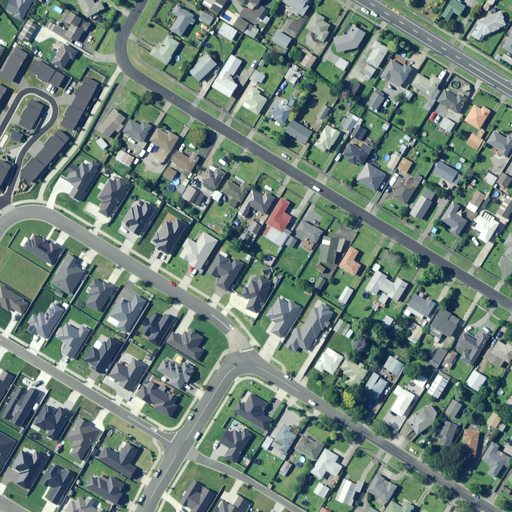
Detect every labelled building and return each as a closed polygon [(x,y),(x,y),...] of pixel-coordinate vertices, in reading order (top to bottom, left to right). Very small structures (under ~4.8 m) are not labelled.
[(11,0),(6,11),(22,20),(32,0),(11,0)] [(96,4),(93,0),(78,0),(88,18),(105,8),(102,1),(96,4)] [(226,0),(204,0),(203,4),(219,13),(226,0)] [(263,0),(241,0),(241,2),(254,9),(256,5),(259,7),(263,0)] [(285,0),(284,2),(293,7),(291,11),(298,16),(299,13),(305,16),(311,6),(307,4),(309,0),(285,0)] [(455,12),(461,16),(467,7),(456,0),(447,0),(447,1),(451,3),(443,16),(449,20),(455,12)] [(498,0),(488,0),(483,9),(489,12),(496,0),(498,0)] [(196,15),(179,5),(174,13),(179,17),(171,30),(183,37),(196,15)] [(269,11),(262,6),(256,16),(263,20),(269,11)] [(92,24),(69,11),(64,19),(73,24),(68,32),(49,21),(45,26),(65,38),(77,45),(86,29),(88,31),(92,24)] [(230,16),(223,11),(219,18),(225,22),(230,16)] [(508,25),(504,17),(506,17),(503,11),(501,11),(481,21),(472,35),(482,41),(487,34),(493,32),(493,33),(501,30),(500,28),(508,25)] [(214,18),(204,12),(200,19),(210,25),(214,18)] [(326,18),(317,12),(307,28),(319,35),(318,38),(321,41),(332,23),(326,20),(326,18)] [(249,24),(237,17),(232,26),(244,32),(249,24)] [(29,20),(18,38),(26,43),(38,26),(29,20)] [(238,31),(225,23),(219,33),(232,41),(238,31)] [(210,27),(204,24),(201,30),(207,33),(210,27)] [(367,33),(355,25),(350,34),(335,38),(339,52),(358,48),(367,33)] [(292,39),(277,31),(272,40),(286,49),(292,39)] [(511,34),(503,48),(511,54),(511,34)] [(180,43),(169,36),(160,50),(156,47),(151,55),(167,65),(180,43)] [(390,49),(376,40),(372,48),(375,49),(367,61),(378,68),(390,49)] [(52,50),(58,54),(53,63),(63,70),(72,57),(74,59),(77,54),(79,51),(64,42),(63,44),(58,41),(52,50)] [(27,53),(16,47),(0,76),(11,82),(27,53)] [(318,57),(309,52),(302,64),(311,69),(318,57)] [(511,58),(505,54),(502,59),(511,64),(511,58)] [(218,64),(208,55),(191,72),(200,82),(218,64)] [(243,61),(232,55),(213,88),(231,98),(238,85),(228,80),(231,74),(234,76),(243,61)] [(350,63),(341,58),(336,66),(345,71),(350,63)] [(66,75),(37,59),(29,71),(58,88),(66,75)] [(405,67),(392,59),(381,77),(401,89),(412,68),(406,65),(405,67)] [(376,70),(368,65),(363,73),(372,78),(376,70)] [(295,67),(293,70),(291,68),(285,78),(295,84),(301,74),(298,72),(300,70),(295,67)] [(266,76),(256,71),(251,80),(257,84),(259,81),(262,83),(266,76)] [(431,81),(420,74),(413,86),(432,97),(442,80),(434,76),(431,81)] [(61,125),(73,131),(98,83),(86,77),(61,125)] [(262,91),(254,87),(244,105),(250,108),(249,109),(260,115),(269,99),(260,95),(262,91)] [(414,94),(408,90),(403,97),(409,101),(414,94)] [(458,97),(446,90),(438,102),(459,115),(469,98),(461,93),(458,97)] [(385,98),(375,92),(368,105),(378,111),(385,98)] [(436,100),(430,97),(424,108),(430,112),(436,100)] [(289,105),(277,99),(270,113),(276,116),(275,120),(285,125),(293,110),(288,107),(289,105)] [(18,124),(30,131),(44,106),(32,100),(18,124)] [(331,108),(325,105),(318,117),(324,121),(331,108)] [(482,110),(475,105),(466,121),(480,130),(492,111),(484,107),(482,110)] [(127,124),(124,121),(127,117),(117,109),(99,129),(109,138),(116,130),(120,133),(127,124)] [(360,118),(351,113),(343,127),(351,132),(360,118)] [(458,124),(446,117),(440,127),(453,134),(458,124)] [(142,126),(132,120),(124,132),(143,143),(153,126),(144,121),(142,126)] [(313,132),(294,120),(287,132),(306,144),(313,132)] [(367,130),(359,125),(353,136),(361,141),(367,130)] [(340,134),(328,126),(316,146),(326,152),(329,148),(331,149),(340,134)] [(21,174),(31,183),(69,138),(59,129),(21,174)] [(169,135),(159,129),(151,141),(162,147),(153,161),(161,166),(179,138),(170,132),(169,135)] [(507,138),(495,130),(488,142),(502,151),(500,153),(509,159),(511,153),(511,150),(510,149),(511,146),(511,135),(510,134),(507,138)] [(23,135),(14,131),(11,138),(19,142),(23,135)] [(486,142),(473,134),(467,144),(480,152),(486,142)] [(109,145),(102,138),(97,142),(104,150),(109,145)] [(348,158),(347,160),(357,167),(360,162),(364,164),(369,154),(351,143),(343,155),(348,158)] [(409,148),(404,144),(400,151),(406,154),(409,148)] [(136,158),(122,151),(117,160),(131,167),(136,158)] [(179,151),(172,162),(192,174),(202,158),(192,153),(189,157),(179,151)] [(401,158),(395,154),(388,166),(395,170),(401,158)] [(414,163),(404,158),(398,168),(407,173),(414,163)] [(0,160),(0,185),(10,166),(0,160)] [(379,166),(371,160),(358,180),(376,192),(387,175),(378,169),(379,166)] [(101,166),(93,161),(89,166),(83,162),(79,168),(72,163),(67,171),(69,173),(66,179),(75,185),(69,195),(79,201),(101,166)] [(464,175),(441,161),(434,173),(457,186),(464,175)] [(226,173),(212,165),(202,180),(216,189),(226,173)] [(178,172),(169,167),(164,176),(173,181),(178,172)] [(511,179),(511,178),(503,173),(498,183),(507,188),(511,179)] [(423,178),(417,174),(414,180),(407,176),(403,182),(399,180),(394,188),(398,190),(393,197),(406,206),(423,178)] [(497,179),(489,174),(484,181),(493,186),(497,179)] [(203,181),(196,177),(185,194),(192,198),(203,181)] [(105,201),(98,211),(109,218),(129,185),(120,179),(117,184),(110,179),(99,197),(105,201)] [(242,187),(230,180),(223,191),(234,198),(229,205),(235,209),(239,201),(241,203),(251,187),(245,183),(242,187)] [(423,221),(433,202),(431,201),(437,191),(428,186),(412,214),(423,221)] [(275,197),(267,192),(265,195),(254,189),(252,193),(240,213),(246,217),(252,207),(264,214),(275,197)] [(487,195),(478,189),(467,208),(476,213),(487,195)] [(223,194),(215,190),(211,197),(219,202),(223,194)] [(291,203),(283,198),(267,224),(269,225),(263,236),(282,247),(289,236),(283,232),(292,217),(285,213),(291,203)] [(511,211),(511,200),(507,198),(494,218),(504,224),(511,211)] [(131,226),(128,231),(138,237),(156,209),(145,202),(142,208),(137,205),(134,209),(132,207),(123,222),(131,226)] [(461,207),(454,202),(442,221),(453,228),(450,232),(458,237),(468,221),(457,214),(461,207)] [(491,223),(480,216),(477,221),(479,223),(475,228),(482,233),(479,238),(487,243),(500,224),(493,220),(491,223)] [(165,220),(153,239),(158,242),(156,246),(170,254),(188,225),(177,218),(173,224),(165,220)] [(248,230),(251,231),(248,235),(253,238),(256,235),(257,236),(265,224),(255,218),(248,230)] [(324,232),(303,220),(297,231),(317,243),(324,232)] [(114,230),(103,224),(97,233),(119,245),(123,238),(112,232),(114,230)] [(185,248),(179,256),(200,269),(218,241),(204,232),(197,244),(187,238),(182,246),(185,248)] [(29,238),(23,248),(53,266),(64,248),(56,243),(55,245),(50,242),(50,243),(35,234),(31,240),(29,238)] [(298,240),(292,236),(286,245),(293,249),(298,240)] [(345,240),(325,236),(320,261),(335,264),(337,252),(343,253),(345,240)] [(76,243),(70,241),(67,247),(73,249),(76,243)] [(360,252),(352,247),(340,267),(355,276),(361,265),(354,261),(360,252)] [(112,254),(103,250),(96,263),(105,267),(112,254)] [(77,259),(69,254),(51,283),(70,295),(85,272),(73,265),(77,259)] [(232,262),(218,254),(207,272),(216,277),(218,274),(221,276),(216,285),(227,292),(244,265),(234,259),(232,262)] [(276,258),(269,254),(264,263),(271,267),(276,258)] [(157,267),(154,272),(162,276),(170,260),(161,259),(159,262),(162,263),(159,268),(157,267)] [(327,268),(320,263),(317,268),(324,273),(327,268)] [(380,289),(385,292),(380,301),(377,300),(372,309),(384,315),(393,299),(399,302),(409,284),(399,278),(395,284),(387,279),(388,276),(378,270),(367,289),(377,295),(380,289)] [(268,287),(271,281),(260,277),(259,276),(257,283),(251,280),(248,288),(245,287),(242,294),(251,299),(246,308),(256,313),(261,302),(263,303),(270,288),(268,287)] [(103,284),(94,278),(89,286),(92,288),(89,294),(92,295),(86,304),(100,312),(115,287),(105,281),(103,284)] [(0,308),(1,307),(8,311),(10,307),(22,314),(28,304),(22,301),(24,299),(1,285),(0,285),(0,308)] [(354,290),(347,286),(339,300),(347,304),(354,290)] [(121,299),(110,316),(120,322),(116,327),(127,333),(147,301),(136,294),(130,305),(121,299)] [(435,305),(416,294),(405,314),(409,316),(412,312),(423,319),(425,316),(428,317),(435,305)] [(276,322),(270,331),(282,338),(301,307),(291,300),(288,304),(279,298),(267,317),(276,322)] [(31,324),(28,330),(36,335),(37,333),(47,339),(64,310),(52,303),(45,315),(40,312),(37,317),(33,315),(28,323),(31,324)] [(318,310),(313,307),(299,330),(296,328),(285,346),(295,352),(300,346),(307,350),(315,337),(316,338),(321,330),(323,331),(334,313),(329,310),(330,308),(322,303),(318,310)] [(452,314),(442,308),(429,332),(441,339),(444,333),(451,337),(457,326),(461,320),(452,315),(452,314)] [(145,327),(142,333),(150,337),(148,340),(158,346),(174,319),(165,313),(162,318),(154,312),(149,320),(146,318),(142,325),(145,327)] [(394,319),(388,316),(383,324),(389,328),(394,319)] [(351,325),(341,319),(335,330),(350,339),(354,331),(350,329),(351,325)] [(421,323),(416,320),(406,338),(417,344),(425,329),(419,326),(421,323)] [(68,344),(62,353),(72,360),(90,331),(83,326),(79,332),(66,323),(57,337),(68,344)] [(173,333),(167,342),(197,361),(203,351),(198,347),(204,337),(190,329),(187,333),(184,332),(181,337),(173,333)] [(491,337),(483,333),(478,341),(465,333),(459,342),(468,347),(461,359),(473,367),(491,337)] [(93,347),(86,359),(93,363),(91,367),(102,373),(120,343),(110,337),(106,343),(104,343),(99,351),(93,347)] [(507,345),(500,341),(492,352),(489,350),(484,358),(500,368),(505,361),(509,363),(511,359),(511,345),(508,343),(507,345)] [(459,351),(452,347),(443,366),(450,370),(459,351)] [(344,358),(328,348),(316,368),(323,372),(325,369),(333,375),(344,358)] [(446,353),(440,349),(433,360),(440,364),(446,353)] [(405,366),(390,356),(383,366),(399,375),(405,366)] [(181,367),(165,357),(157,370),(173,379),(170,384),(180,390),(185,382),(187,383),(194,371),(192,370),(193,368),(184,362),(181,367)] [(121,382),(119,385),(130,391),(146,366),(135,359),(129,369),(118,363),(110,376),(121,382)] [(362,363),(359,366),(350,360),(347,364),(345,362),(339,370),(349,378),(346,383),(356,390),(368,373),(368,372),(364,369),(366,366),(362,363)] [(375,374),(380,366),(376,363),(371,371),(374,374),(358,399),(366,404),(371,397),(378,401),(390,383),(375,374)] [(0,401),(14,376),(3,370),(0,376),(0,401)] [(479,392),(487,378),(474,370),(466,384),(479,392)] [(79,379),(83,381),(82,382),(91,389),(92,387),(95,382),(82,374),(79,379)] [(429,380),(419,374),(414,383),(424,388),(429,380)] [(438,374),(428,392),(438,398),(449,381),(438,374)] [(461,383),(453,378),(449,383),(458,388),(461,383)] [(142,386),(136,396),(170,417),(177,406),(174,404),(178,397),(166,389),(166,388),(160,385),(159,387),(150,382),(146,389),(142,386)] [(106,390),(97,385),(92,392),(101,398),(106,390)] [(416,396),(399,386),(394,393),(400,397),(392,410),(402,417),(416,396)] [(28,392),(18,387),(1,416),(20,427),(39,393),(30,388),(28,392)] [(245,406),(239,402),(233,411),(265,431),(272,420),(262,414),(267,404),(252,394),(245,406)] [(454,400),(446,412),(455,418),(463,405),(454,400)] [(49,432),(47,436),(55,441),(71,413),(60,407),(55,416),(51,413),(53,410),(46,405),(35,424),(49,432)] [(426,408),(416,415),(408,421),(418,435),(436,422),(426,408)] [(494,413),(487,423),(496,428),(502,418),(494,413)] [(89,423),(79,417),(67,437),(75,442),(72,447),(74,448),(70,455),(80,460),(92,441),(98,430),(88,424),(89,423)] [(458,426),(447,421),(441,435),(443,436),(440,445),(450,448),(458,426)] [(297,437),(290,433),(293,429),(286,424),(283,428),(275,442),(281,446),(279,450),(287,454),(297,437)] [(470,427),(469,430),(466,430),(463,442),(465,443),(462,454),(476,457),(482,433),(479,433),(480,429),(470,427)] [(224,456),(235,463),(252,435),(244,430),(242,434),(235,430),(233,434),(227,430),(220,442),(229,447),(224,456)] [(0,467),(16,440),(0,431),(0,467)] [(274,440),(269,436),(262,447),(267,451),(274,440)] [(317,443),(305,436),(296,449),(299,451),(297,455),(302,458),(305,454),(315,461),(325,445),(318,440),(317,443)] [(501,447),(493,442),(483,460),(493,466),(488,474),(496,479),(505,465),(509,468),(511,463),(511,457),(499,449),(501,447)] [(105,447),(98,459),(130,478),(136,468),(129,464),(137,451),(127,445),(120,456),(105,447)] [(339,457),(326,449),(312,473),(322,479),(327,471),(337,477),(343,467),(336,462),(339,457)] [(45,456),(36,451),(32,457),(22,451),(13,467),(22,473),(16,484),(26,489),(45,456)] [(292,465),(286,461),(279,471),(286,475),(292,465)] [(53,489),(47,499),(57,504),(75,474),(66,469),(62,475),(57,472),(59,469),(52,465),(41,483),(53,489)] [(386,479),(379,475),(368,491),(379,498),(376,502),(385,507),(398,487),(392,483),(388,488),(383,484),(386,479)] [(92,477),(86,487),(116,504),(122,494),(120,492),(124,484),(110,476),(107,482),(99,478),(97,480),(92,477)] [(358,484),(345,479),(337,500),(353,506),(356,499),(354,498),(357,491),(361,493),(365,483),(359,481),(358,484)] [(201,486),(193,481),(179,502),(192,510),(190,511),(204,511),(215,495),(205,489),(201,494),(197,492),(201,486)] [(327,488),(320,483),(314,492),(321,497),(327,488)] [(243,511),(249,502),(239,496),(233,506),(223,500),(218,508),(217,507),(213,511),(243,511)] [(71,500),(65,511),(66,511),(105,511),(99,508),(98,510),(91,506),(94,501),(87,497),(85,501),(79,497),(76,503),(71,500)] [(403,508),(393,502),(386,511),(412,511),(415,507),(407,502),(403,508)]
